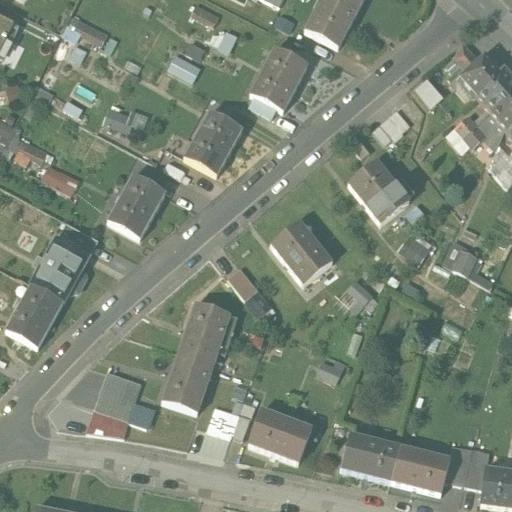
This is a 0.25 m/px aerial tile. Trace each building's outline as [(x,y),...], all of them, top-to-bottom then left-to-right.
[(258,0),(258,1),(279,12),(284,0),(258,0)] [(363,0),(322,0),(304,35),(336,52),(363,0)] [(219,23),(186,5),(181,15),(213,33),(219,23)] [(0,60),(2,62),(18,33),(0,22),(0,60)] [(106,39),(72,22),(68,32),(101,49),(106,39)] [(226,35),(219,53),(230,57),(236,39),(226,35)] [(453,62),(466,76),(477,65),(462,47),(453,62)] [(305,71),(273,54),(249,100),(282,117),(305,71)] [(466,76),(457,84),(473,102),(503,75),(502,74),(501,75),(485,58),(477,65),(466,76)] [(174,59),(168,76),(195,86),(202,68),(174,59)] [(51,75),(42,91),(51,96),(59,80),(51,75)] [(511,97),(511,84),(503,75),(473,102),(474,103),(476,101),(487,114),(490,118),(511,97)] [(414,96),(431,115),(443,104),(427,85),(414,96)] [(511,97),(490,118),(505,135),(503,136),(504,137),(511,129),(511,97)] [(408,106),(372,139),(385,153),(421,121),(408,106)] [(130,119),(108,114),(105,127),(126,133),(130,119)] [(490,118),(487,114),(472,127),(466,121),(454,132),(463,142),(490,118)] [(240,136),(208,118),(183,163),(215,181),(240,136)] [(505,135),(490,118),(463,142),(472,153),(484,142),(496,155),(503,136),(505,135)] [(0,142),(7,145),(16,127),(0,119),(0,142)] [(511,146),(504,137),(496,155),(488,171),(507,194),(511,186),(511,146)] [(47,158),(25,147),(21,154),(43,165),(47,158)] [(49,167),(40,185),(72,201),(81,183),(49,167)] [(408,207),(376,167),(347,190),(379,230),(408,207)] [(163,200),(131,182),(106,227),(138,245),(163,200)] [(331,269),(299,228),(270,251),(302,291),(331,269)] [(97,246),(65,229),(58,242),(90,259),(97,246)] [(485,240),(475,235),(466,253),(453,246),(442,269),(465,280),(485,240)] [(494,245),(485,240),(465,280),(488,295),(493,285),(479,276),(494,245)] [(87,264),(54,246),(29,292),(62,309),(68,298),(71,299),(77,298),(85,284),(83,278),(80,276),(87,264)] [(257,296),(239,275),(227,285),(244,306),(257,296)] [(62,309),(29,292),(5,337),(37,354),(62,309)] [(229,322),(194,311),(178,359),(212,371),(229,322)] [(212,371),(178,359),(161,408),(196,420),(212,371)] [(140,389),(107,378),(94,416),(127,427),(140,389)] [(255,413),(243,408),(230,441),(241,446),(255,413)] [(310,435),(261,416),(248,450),(297,468),(310,435)] [(399,452),(349,439),(340,475),(390,488),(399,452)] [(449,465),(399,452),(390,488),(439,500),(443,487),(449,465)] [(463,491),(472,456),(451,452),(449,465),(443,487),(463,491)] [(488,459),(472,456),(463,491),(482,496),(485,474),(488,459)] [(511,511),(511,477),(485,474),(482,496),(480,510),(496,511),(511,511)]
